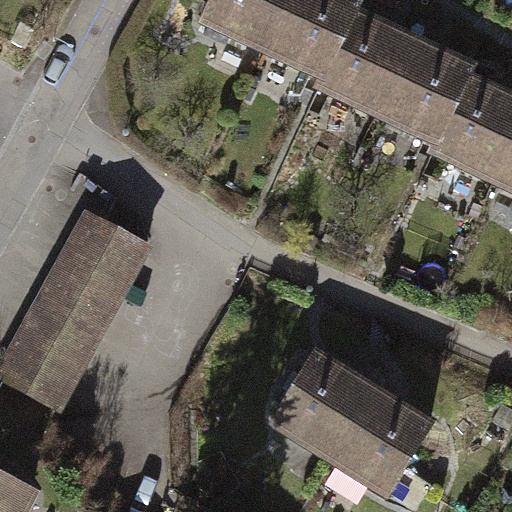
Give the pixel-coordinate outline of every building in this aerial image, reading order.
[(209,0),(201,20),(264,48),(285,0),(209,0)] [(354,1),(352,0),(285,0),(264,48),(322,73),(346,18),(354,1)] [(316,87),(375,113),(405,44),(346,18),(322,73),(316,87)] [(464,70),(405,44),(375,113),(434,139),(461,77),(464,70)] [(429,150),(492,178),(511,132),(511,98),(461,77),(434,139),(429,150)] [(511,132),(492,178),(511,186),(511,132)] [(89,216),(0,367),(0,375),(52,406),(145,248),(89,216)] [(271,421),(330,457),(371,391),(311,355),(271,421)] [(429,427),(371,391),(330,457),(389,493),(429,427)] [(0,476),(0,511),(19,511),(30,491),(0,476)]
